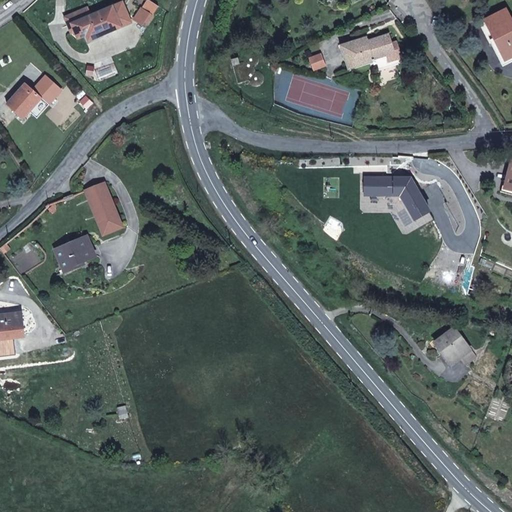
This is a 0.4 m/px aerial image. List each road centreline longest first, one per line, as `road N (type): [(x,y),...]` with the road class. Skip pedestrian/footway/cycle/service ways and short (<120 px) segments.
road 1 (secondary): [(185,95),(212,183),(239,226),(491,511)]
road 2 (unclassified): [(185,95),(257,141),(496,140)]
road 3 (unclassified): [(185,95),(155,93),(106,116),(0,236)]
road 4 (unclassified): [(496,140),(408,0)]
